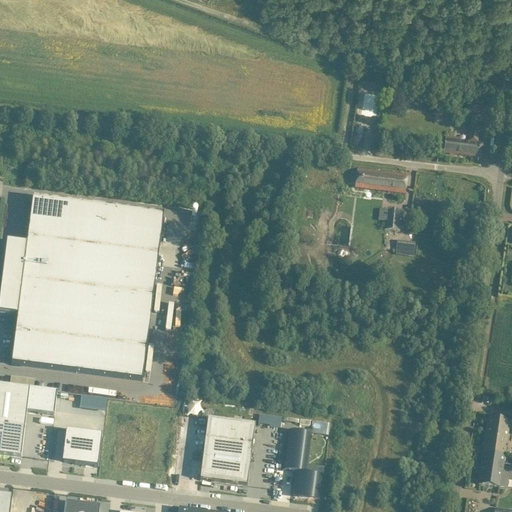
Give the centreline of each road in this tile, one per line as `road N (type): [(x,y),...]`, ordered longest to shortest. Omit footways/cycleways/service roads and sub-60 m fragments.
road 1 (unknown): [(0,195),(168,210),(180,232),(155,386),(0,371)]
road 2 (unclassified): [(0,113),(500,174)]
road 3 (unclassified): [(450,511),(500,174)]
road 4 (unclassified): [(0,477),(287,511)]
road 5 (track): [(183,0),(341,57),(350,76),(342,156)]
road 6 (unclassified): [(500,174),(511,36)]
